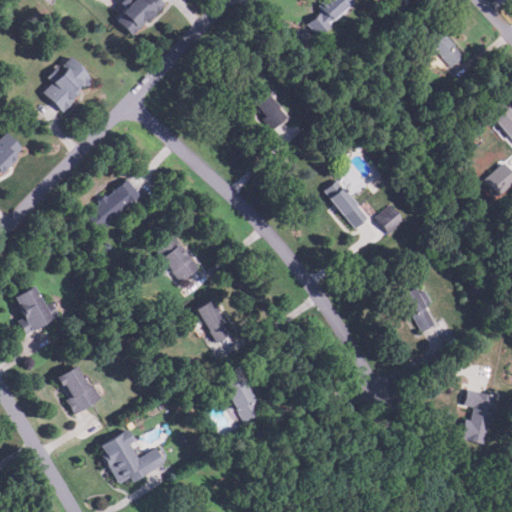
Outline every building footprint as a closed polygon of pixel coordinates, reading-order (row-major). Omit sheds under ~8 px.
[(156,0),(128,0),(111,18),(129,36),(160,4),(156,0)] [(321,31),(349,0),(326,0),(326,1),(325,0),(323,0),(307,17),(321,31)] [(418,35),(447,67),(461,55),(431,23),(418,35)] [(43,77),(48,82),(39,91),(58,110),(88,79),(64,56),(43,77)] [(270,127),(284,115),(261,88),(247,100),(270,127)] [(482,108),(511,144),(511,115),(496,96),(482,108)] [(2,132),(0,133),(0,168),(19,150),(2,132)] [(482,179),(497,196),(511,182),(511,172),(502,161),(482,179)] [(135,193),(121,178),(83,215),(97,230),(135,193)] [(351,228),(365,217),(334,178),(320,189),(351,228)] [(388,232),(403,221),(396,212),(381,223),(388,232)] [(195,267),(170,235),(152,250),(177,281),(195,267)] [(42,308),(31,285),(9,296),(20,319),(15,321),(21,333),(55,316),(49,304),(42,308)] [(397,293),(417,332),(432,324),(421,303),(427,301),(424,295),(418,298),(412,286),(397,293)] [(191,310),(214,342),(228,331),(205,299),(191,310)] [(50,378),(71,413),(94,399),(73,365),(50,378)] [(240,422),(257,412),(239,379),(221,388),(240,422)] [(460,439),(481,444),(493,396),(464,389),(460,404),(467,406),(460,439)] [(152,448),(136,456),(123,431),(95,446),(116,487),(160,463),(152,448)]
